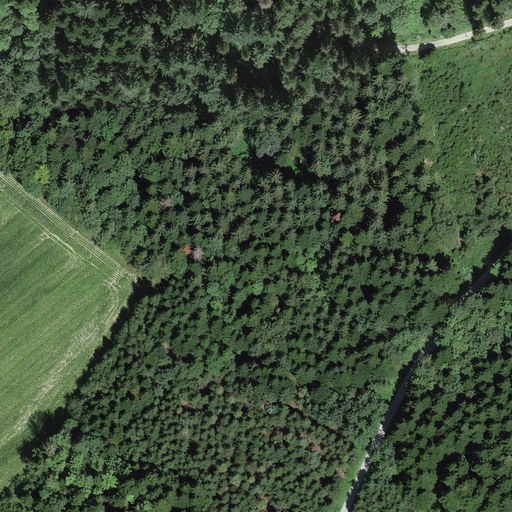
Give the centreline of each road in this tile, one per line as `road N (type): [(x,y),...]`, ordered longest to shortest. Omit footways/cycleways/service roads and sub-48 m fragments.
road 1 (track): [(345,511),(399,390),(511,248)]
road 2 (track): [(511,21),(417,48),(343,40),(251,0)]
